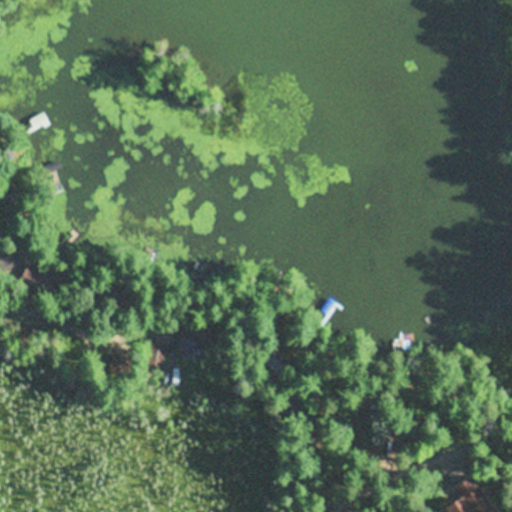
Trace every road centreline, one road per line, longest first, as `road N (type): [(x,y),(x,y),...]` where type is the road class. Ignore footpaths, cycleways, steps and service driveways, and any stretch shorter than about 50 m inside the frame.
road 1 (residential): [(0,308),(65,313),(127,337),(195,305),(241,297)]
road 2 (residential): [(333,511),(356,494),(511,435)]
